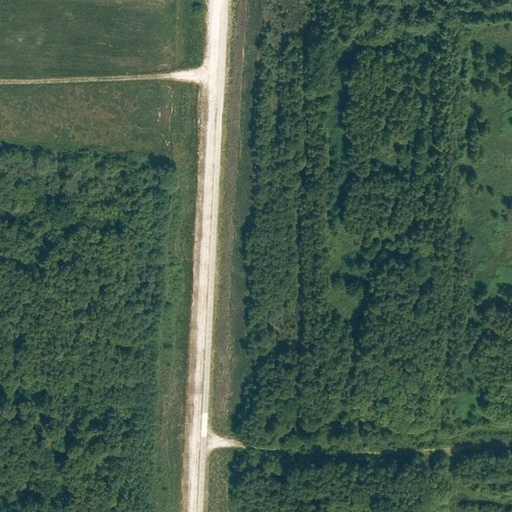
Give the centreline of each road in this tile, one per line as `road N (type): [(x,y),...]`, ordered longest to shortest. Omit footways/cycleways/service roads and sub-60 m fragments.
road 1 (track): [(191,442),(209,74)]
road 2 (track): [(511,447),(288,458)]
